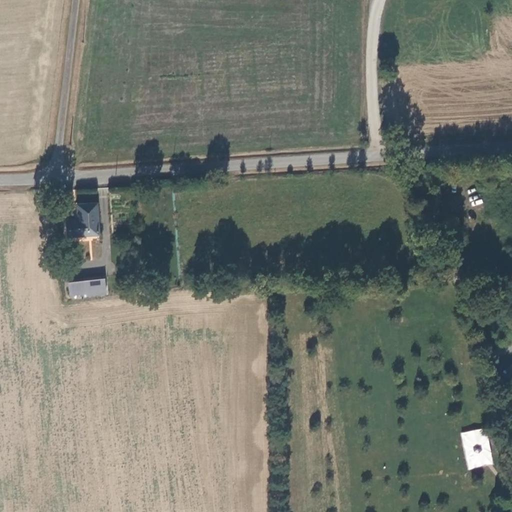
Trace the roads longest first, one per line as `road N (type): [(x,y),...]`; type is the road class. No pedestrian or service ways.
road 1 (unclassified): [(54,177),(511,147)]
road 2 (unclassified): [(54,177),(76,0)]
